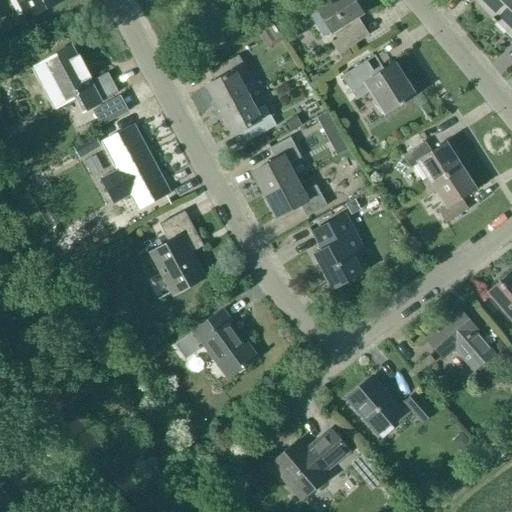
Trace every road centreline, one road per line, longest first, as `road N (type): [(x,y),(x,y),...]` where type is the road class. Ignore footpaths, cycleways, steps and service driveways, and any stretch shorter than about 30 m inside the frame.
road 1 (residential): [(341,342),(308,331),(264,280),(120,0)]
road 2 (residential): [(341,342),(366,338),(511,228)]
road 3 (residential): [(511,121),(416,0)]
